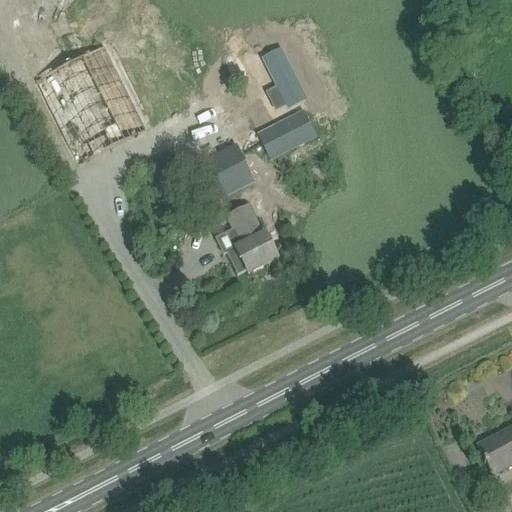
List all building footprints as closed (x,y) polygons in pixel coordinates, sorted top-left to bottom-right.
[(183,0),(125,0),(99,14),(153,122),(226,86),(183,0)] [(37,76),(73,163),(143,135),(107,48),(37,76)] [(281,53),(264,61),(280,92),(270,97),(277,111),(288,106),(290,109),(306,100),(281,53)] [(271,163),(317,141),(303,113),(257,135),(271,163)] [(236,148),(194,169),(212,205),(254,183),(236,148)] [(233,232),(225,235),(234,252),(226,256),(237,277),(246,273),(248,277),(249,276),(277,262),(265,236),(264,237),(249,208),(227,220),(233,232)] [(483,461),(485,465),(487,464),(493,477),(511,466),(511,430),(479,448),(485,461),(483,461)]
